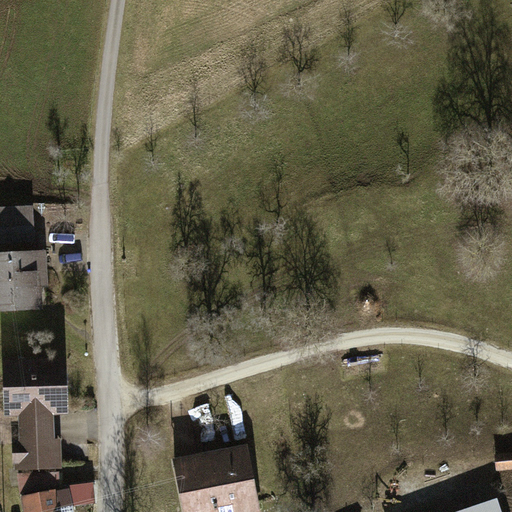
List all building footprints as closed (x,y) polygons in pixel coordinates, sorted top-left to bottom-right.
[(43,202),(0,205),(0,312),(62,308),(58,246),(46,247),(43,202)] [(404,342),(359,350),(364,376),(408,369),(404,342)] [(80,358),(11,359),(13,417),(28,416),(29,441),(19,441),(20,473),(68,471),(67,419),(81,418),(80,358)] [(268,511),(256,452),(180,468),(189,511),(268,511)] [(511,452),(499,454),(502,472),(511,470),(511,452)] [(82,511),(79,492),(36,498),(38,511),(82,511)]
